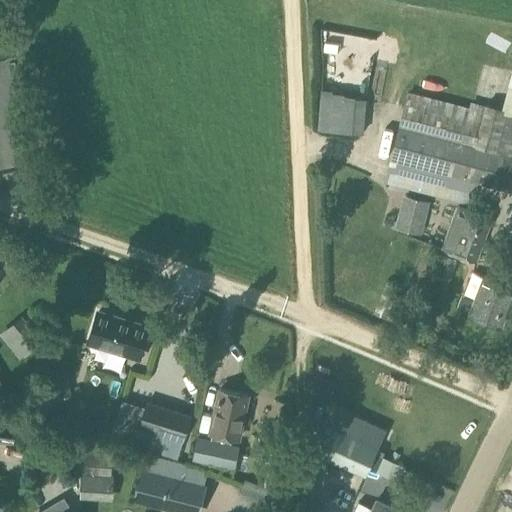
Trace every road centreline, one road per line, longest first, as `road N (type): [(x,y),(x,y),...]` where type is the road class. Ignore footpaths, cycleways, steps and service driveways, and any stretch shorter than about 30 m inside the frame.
road 1 (track): [(511,405),(305,314),(0,206)]
road 2 (track): [(305,314),(292,0)]
